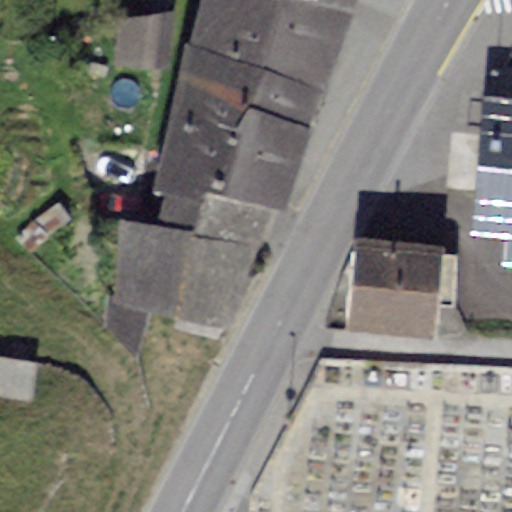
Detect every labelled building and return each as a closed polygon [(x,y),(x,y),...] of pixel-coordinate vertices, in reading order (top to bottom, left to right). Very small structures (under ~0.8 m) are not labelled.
[(319,75),(353,2),(344,0),(207,0),(196,43),(319,75)] [(169,7),(123,5),(121,57),(167,58),(169,7)] [(307,119),(319,75),(196,43),(192,42),(180,86),(307,119)] [(285,204),(307,119),(180,86),(155,184),(158,184),(170,187),(202,196),(206,184),(285,204)] [(511,105),(481,103),(471,227),(508,230),(506,260),(511,260),(511,105)] [(191,230),(253,246),(285,204),(206,184),(202,196),(170,187),(161,221),(191,229),(191,230)] [(191,230),(191,229),(161,221),(136,215),(115,293),(106,330),(142,339),(151,303),(182,311),(179,324),(215,333),(219,321),(233,325),(253,246),(191,230)] [(439,248),(359,240),(352,321),(432,329),(439,248)]
